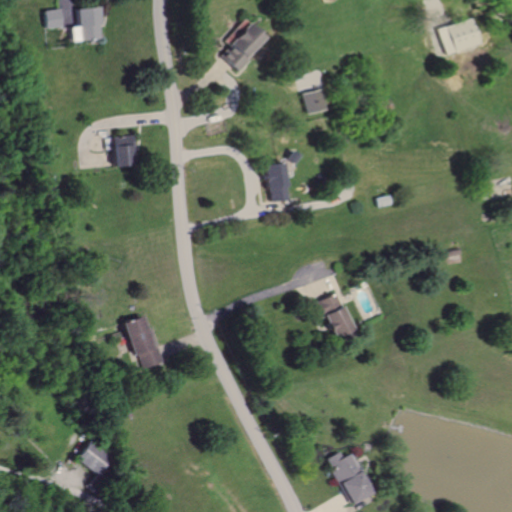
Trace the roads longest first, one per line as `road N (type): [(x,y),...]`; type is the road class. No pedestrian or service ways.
road 1 (residential): [(291,511),(210,352),(188,290),(156,0)]
road 2 (residential): [(0,469),(99,499),(113,511)]
